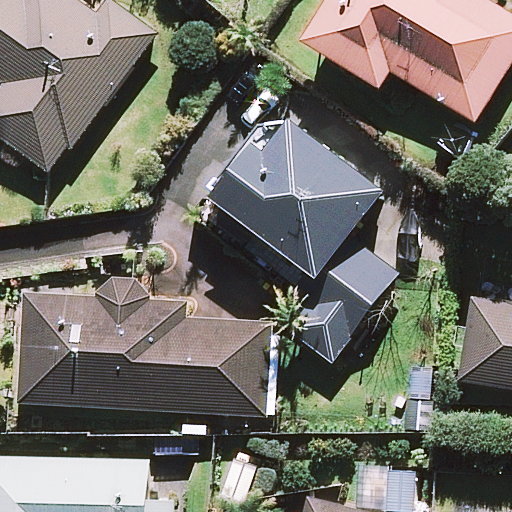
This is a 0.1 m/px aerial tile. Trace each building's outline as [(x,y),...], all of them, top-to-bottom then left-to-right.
[(108,0),(108,1),(106,0),(0,0),(0,62),(18,76),(0,99),(0,121),(58,166),(163,30),(123,0),(108,0)] [(511,64),(511,5),(504,0),(334,0),(317,27),(390,75),(401,58),(481,111),(511,64)] [(393,182),(301,112),(278,142),(267,134),(225,189),(338,274),(298,326),(338,357),(402,272),(353,235),(393,182)] [(186,293),(35,282),(26,398),(271,416),(278,323),(184,317),(186,293)] [(511,300),(481,296),(467,377),(511,384),(511,300)] [(154,461),(0,452),(0,511),(179,511),(180,501),(152,500),(154,461)] [(359,511),(308,499),(304,511),(359,511)]
